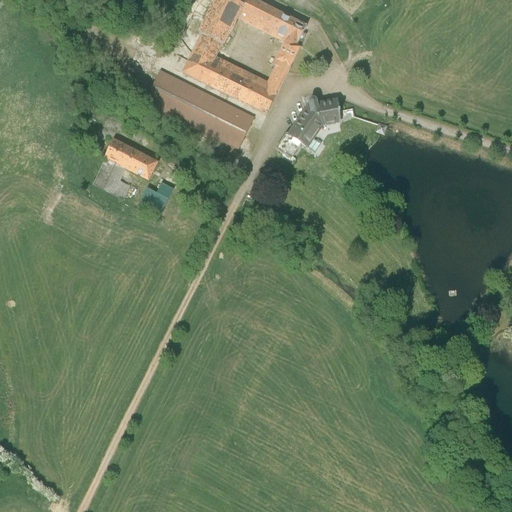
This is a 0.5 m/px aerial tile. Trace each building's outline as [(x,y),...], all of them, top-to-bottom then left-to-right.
[(188,71),(272,113),(304,48),(301,47),(311,26),(260,0),(221,0),(204,35),(207,36),(188,71)] [(259,117),(165,70),(149,101),(243,148),(259,117)] [(303,120),(293,134),(306,144),(320,153),(326,143),(316,137),(328,121),(343,118),(342,112),(345,112),(343,102),(322,106),(321,100),(319,99),(317,99),(315,99),(314,102),(315,108),(305,122),(303,120)] [(306,144),(293,134),(291,133),(281,148),(288,154),(287,156),(297,164),(301,159),(297,157),(306,144)] [(162,161),(116,141),(109,157),(154,178),(162,161)] [(268,176),(283,181),(287,167),(273,162),(268,176)]
